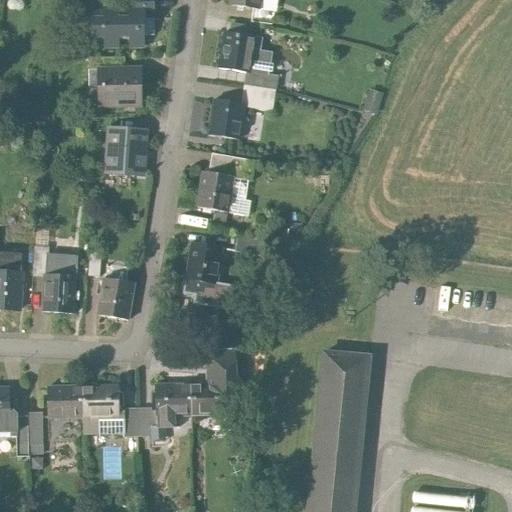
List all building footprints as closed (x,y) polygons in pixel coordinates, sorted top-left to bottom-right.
[(230,0),(229,8),(258,13),(259,0),(230,0)] [(118,10),(103,10),(103,21),(92,21),(92,37),(104,37),(105,48),(117,47),(116,37),(128,36),(128,47),(143,47),(143,10),(129,10),(129,17),(118,17),(118,10)] [(260,52),(262,41),(225,34),(219,68),(247,73),(268,77),(272,54),(260,52)] [(143,72),(101,72),(101,107),(143,107),(143,72)] [(247,73),(245,87),(276,92),(278,79),(268,77),(247,73)] [(241,108),(244,108),(272,113),(276,92),(245,87),(241,108)] [(382,94),(370,91),(364,112),(376,115),(382,94)] [(241,108),(214,103),(208,136),(238,141),(244,108),(241,108)] [(143,178),(146,134),(108,131),(105,175),(143,178)] [(233,180),(202,175),(197,209),(227,214),(233,180)] [(238,197),(252,197),(252,178),(238,178),(238,197)] [(265,244),(238,240),(236,253),(263,257),(265,244)] [(223,249),(190,244),(185,279),(218,284),(223,249)] [(47,249),(34,248),(32,276),(46,277),(47,249)] [(100,255),(89,254),(88,277),(99,277),(100,255)] [(20,277),(0,276),(0,310),(19,311),(20,277)] [(75,279),(42,278),(41,314),(74,315),(75,279)] [(134,284),(103,279),(97,316),(128,321),(134,284)] [(352,511),(368,355),(316,350),(300,511),(352,511)] [(207,360),(207,386),(208,415),(243,415),(242,360),(207,360)] [(179,415),(208,415),(207,386),(157,386),(157,429),(179,429),(179,415)] [(119,387),(83,388),(84,417),(119,417),(119,387)] [(83,388),(49,388),(49,417),(84,417),(83,388)] [(11,389),(0,389),(0,434),(18,435),(18,416),(11,411),(11,389)] [(153,409),(126,409),(126,437),(153,437),(153,409)] [(30,413),(30,416),(30,453),(30,455),(44,455),(44,413),(30,413)] [(30,416),(18,416),(18,435),(18,454),(30,453),(30,416)]
